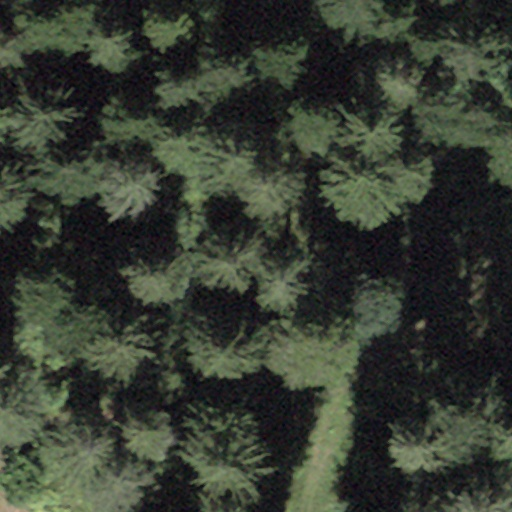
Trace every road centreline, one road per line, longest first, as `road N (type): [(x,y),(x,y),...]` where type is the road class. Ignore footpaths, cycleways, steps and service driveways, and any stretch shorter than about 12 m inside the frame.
road 1 (track): [(349,393),(143,396),(0,457)]
road 2 (track): [(511,258),(349,393)]
road 3 (track): [(349,393),(311,511)]
